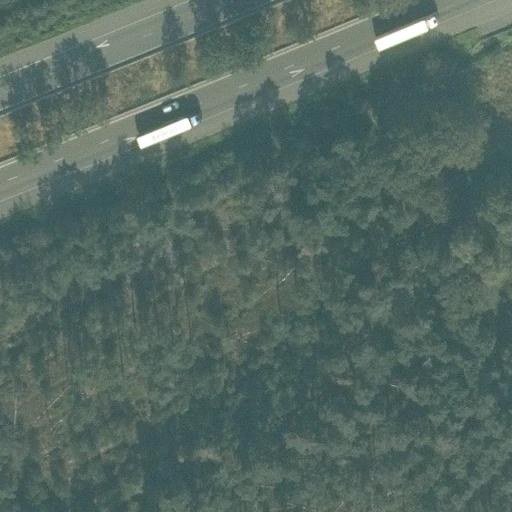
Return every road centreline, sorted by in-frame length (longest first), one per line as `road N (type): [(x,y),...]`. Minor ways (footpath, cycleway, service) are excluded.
road 1 (motorway): [(0,182),(450,0)]
road 2 (motorway): [(222,0),(0,89)]
